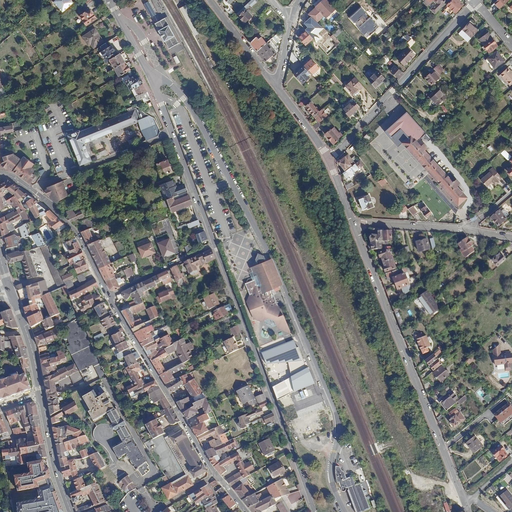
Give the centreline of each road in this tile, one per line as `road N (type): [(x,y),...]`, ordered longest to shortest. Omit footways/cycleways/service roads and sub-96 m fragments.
road 1 (residential): [(345,511),(331,471),(338,415),(267,249),(194,112),(164,79),(151,82)]
road 2 (residential): [(355,222),(464,499)]
road 3 (residential): [(214,243),(314,511)]
road 4 (residential): [(329,157),(474,2)]
road 5 (residential): [(217,476),(108,296)]
road 6 (residential): [(32,192),(171,129)]
road 7 (residential): [(108,296),(82,244),(32,192)]
road 8 (residential): [(171,129),(214,243)]
road 9 (primary): [(41,396),(71,511)]
